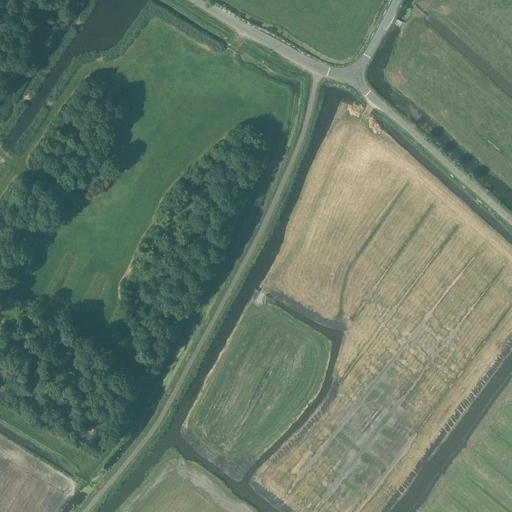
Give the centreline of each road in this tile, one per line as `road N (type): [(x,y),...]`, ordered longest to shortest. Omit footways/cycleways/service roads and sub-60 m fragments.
road 1 (unclassified): [(511,220),(352,81)]
road 2 (unclassified): [(352,81),(320,71),(198,0)]
